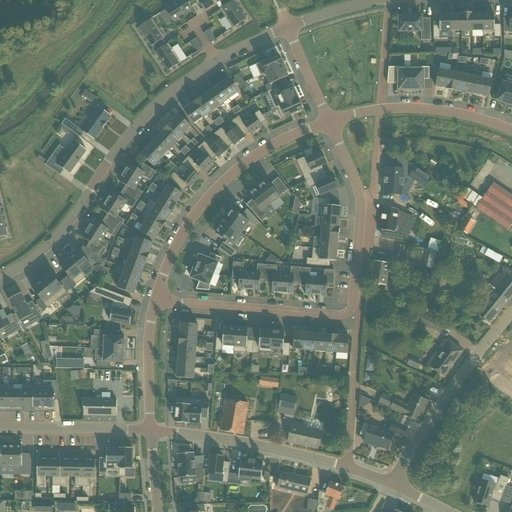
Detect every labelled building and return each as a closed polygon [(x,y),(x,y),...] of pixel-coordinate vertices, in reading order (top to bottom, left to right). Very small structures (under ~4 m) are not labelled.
[(194,0),(180,0),(165,10),(173,22),(192,9),(191,7),(197,4),(194,0)] [(206,0),(200,4),(205,11),(220,2),(223,7),(233,1),(232,0),(206,0)] [(223,7),(220,10),(232,29),(246,20),(233,1),(223,7)] [(461,31),(472,31),(472,14),(472,13),(461,13),(461,14),(461,31)] [(439,14),(439,26),(433,26),(433,39),(440,38),(440,32),(450,32),(450,14),(439,14)] [(461,14),(450,14),(450,32),(461,31),(461,14)] [(472,31),(483,31),(483,14),(472,14),(472,31)] [(483,31),(483,34),(494,34),(494,38),(501,37),(500,25),(494,25),(494,14),(483,14),(483,31)] [(399,32),(421,31),(421,41),(430,41),(430,19),(421,19),(421,17),(399,17),(399,32)] [(164,38),(152,19),(138,28),(155,52),(166,45),(163,39),(164,38)] [(203,34),(210,43),(216,40),(209,30),(203,34)] [(191,42),(197,52),(203,48),(197,38),(191,42)] [(167,72),(181,63),(168,44),(166,45),(155,52),(167,72)] [(265,74),(284,65),(283,65),(279,55),(278,55),(277,54),(271,56),(271,58),(255,65),(260,76),(265,74)] [(278,88),(276,82),(288,77),(286,73),(287,72),(284,65),(265,74),(270,84),(265,86),(267,92),(278,88)] [(403,90),(403,92),(411,92),(411,68),(388,68),(387,84),(396,84),(396,83),(398,83),(398,90),(403,90)] [(423,80),(429,80),(429,68),(411,68),(411,92),(418,92),(418,90),(423,90),(423,80)] [(446,89),(449,72),(438,70),(435,87),(446,89),(445,89),(446,89)] [(446,89),(456,91),(460,74),(449,72),(446,89)] [(242,89),(247,86),(239,74),(234,78),(242,89)] [(467,93),(471,76),(460,74),(456,91),(457,92),(457,91),(467,93)] [(467,93),(478,95),(481,78),(471,76),(467,93)] [(481,78),(478,95),(489,97),(492,80),(481,78)] [(219,85),(229,99),(238,93),(228,79),(219,85)] [(511,85),(503,83),(497,100),(511,105),(511,85)] [(220,106),(229,99),(219,85),(210,91),(220,106)] [(275,110),(277,109),(298,99),(299,99),(296,91),(294,92),(293,88),(281,93),(278,88),(267,92),(275,110)] [(201,97),(211,112),(220,106),(210,91),(202,97),(201,97)] [(201,97),(192,104),(202,118),(211,112),(201,97)] [(298,99),(277,109),(282,119),(296,113),(296,114),(303,111),(302,110),(303,110),(298,99)] [(193,125),(202,118),(192,104),(183,110),(193,125)] [(81,138),(85,133),(94,140),(103,129),(107,123),(112,116),(97,106),(80,130),(75,126),(71,131),(81,138)] [(259,111),(254,115),(254,116),(261,125),(266,121),(259,111)] [(171,122),(170,123),(183,135),(191,127),(178,115),(171,123),(171,122)] [(239,116),(231,122),(236,127),(237,127),(244,136),(249,133),(250,135),(262,127),(261,125),(254,116),(244,123),(239,116)] [(170,123),(163,130),(176,143),(183,135),(170,123)] [(222,128),(214,134),(219,140),(220,139),(228,148),(233,144),(234,146),(245,137),(244,136),(237,127),(236,127),(227,135),(222,128)] [(163,131),(156,139),(169,151),(176,143),(163,130),(163,131)] [(156,139),(148,147),(161,158),(169,151),(156,139)] [(205,142),(198,148),(203,154),(204,153),(212,161),(217,157),(218,159),(229,149),(228,148),(220,139),(219,140),(210,148),(205,142)] [(52,170),(56,165),(70,174),(78,162),(77,162),(79,159),(80,159),(87,151),(73,141),(60,161),(52,155),(45,165),(52,170)] [(153,167),(161,158),(148,147),(141,155),(153,167)] [(305,181),(306,182),(325,173),(324,173),(321,166),(327,164),(322,152),(319,153),(314,155),(315,155),(313,156),(309,158),(306,159),(305,158),(297,161),(306,181),(305,181)] [(189,157),(182,164),(188,169),(189,168),(197,176),(202,171),(204,173),(213,163),(212,161),(204,153),(203,154),(195,162),(189,157)] [(127,168),(124,172),(139,182),(143,176),(150,181),(156,172),(141,163),(137,168),(130,164),(127,169),(127,168)] [(432,178),(415,167),(408,177),(425,189),(432,178)] [(174,173),(168,180),(184,192),(188,186),(190,188),(199,177),(197,176),(189,168),(188,169),(181,178),(174,173)] [(403,170),(386,168),(384,194),(401,196),(403,170)] [(122,177),(119,182),(126,186),(122,191),(137,201),(143,193),(136,188),(139,182),(124,172),(121,176),(122,177)] [(325,173),(306,182),(309,188),(316,185),(321,197),(338,189),(337,186),(338,185),(335,179),(334,180),(333,177),(327,179),(325,173)] [(256,188),(270,204),(288,190),(278,178),(271,183),(272,184),(270,186),(265,180),(264,181),(263,180),(258,184),(259,185),(256,188)] [(476,208),(508,230),(511,224),(511,196),(493,183),(476,208)] [(162,194),(177,203),(183,194),(168,185),(162,194)] [(270,204),(256,188),(253,190),(252,189),(247,192),(248,194),(247,195),(254,203),(248,207),(262,222),(269,216),(264,209),(270,204)] [(112,192),(106,201),(121,211),(125,205),(132,209),(137,201),(122,191),(119,197),(112,192)] [(171,213),(177,203),(162,194),(156,203),(171,213)] [(459,198),(456,203),(466,209),(469,205),(459,198)] [(329,206),(330,200),(317,199),(316,205),(320,205),(319,216),(322,216),(340,218),(341,207),(329,206)] [(106,201),(101,210),(108,214),(104,220),(119,229),(125,221),(118,216),(121,211),(106,201)] [(156,203),(151,213),(166,222),(166,221),(171,213),(156,203)] [(398,213),(398,209),(383,207),(380,230),(392,232),(391,237),(401,239),(402,228),(410,229),(414,220),(398,213)] [(231,209),(223,221),(241,234),(248,223),(254,227),(258,222),(247,210),(242,217),(239,215),(240,214),(234,210),(233,211),(231,209)] [(5,228),(1,213),(0,213),(0,237),(7,236),(7,234),(9,234),(7,228),(5,228)] [(151,213),(145,222),(160,231),(166,222),(151,213)] [(447,217),(457,224),(460,219),(450,213),(447,217)] [(339,228),(340,218),(322,216),(322,217),(322,227),(339,228)] [(459,230),(467,235),(475,222),(466,218),(459,230)] [(90,225),(88,229),(103,239),(107,233),(114,237),(119,229),(104,220),(101,225),(94,220),(91,225),(90,225)] [(231,248),(241,234),(223,221),(215,232),(217,234),(216,235),(222,239),(223,238),(227,241),(225,243),(223,243),(218,249),(231,258),(235,251),(231,248)] [(160,231),(145,222),(139,231),(154,241),(160,231),(160,232),(160,231)] [(338,239),(338,240),(339,228),(322,227),(321,238),(338,239)] [(86,233),(83,238),(89,243),(86,248),(94,253),(101,258),(106,249),(99,245),(103,239),(88,229),(85,233),(86,233)] [(136,237),(132,248),(149,254),(149,253),(153,243),(136,237)] [(320,249),(337,250),(338,240),(338,239),(321,238),(320,249)] [(145,264),(149,254),(132,248),(129,258),(145,264)] [(437,251),(423,249),(418,248),(416,249),(413,263),(415,265),(420,266),(434,269),(437,251)] [(336,261),(337,250),(320,249),(319,255),(312,254),(312,259),(307,259),(306,265),(329,267),(330,261),(336,261)] [(488,249),(484,256),(499,263),(502,257),(488,249)] [(69,256),(68,257),(81,273),(85,278),(94,270),(101,275),(103,271),(104,268),(106,261),(104,260),(101,265),(91,259),(87,262),(78,251),(76,252),(75,251),(69,255),(69,256)] [(94,253),(91,259),(101,265),(104,260),(101,258),(94,253)] [(376,253),(375,261),(374,261),(373,271),(371,284),(386,286),(391,256),(381,254),(376,253)] [(196,259),(193,266),(213,274),(219,276),(223,265),(221,265),(219,264),(221,258),(212,255),(210,254),(208,259),(199,256),(197,260),(196,259)] [(265,262),(283,263),(271,254),(265,262)] [(62,264),(60,266),(68,276),(63,280),(71,289),(76,285),(72,280),(81,273),(68,257),(66,258),(60,263),(62,264)] [(394,263),(404,265),(405,259),(395,257),(394,263)] [(129,258),(125,268),(141,274),(145,264),(129,258)] [(238,289),(248,290),(250,272),(243,272),(243,264),(233,263),(232,280),(238,281),(238,289)] [(257,273),(250,272),(248,290),(259,291),(259,283),(266,283),(267,265),(257,265),(257,273)] [(277,266),(267,265),(266,283),(272,284),(271,292),(277,292),(277,293),(282,293),(283,275),(276,274),(277,266)] [(192,273),(190,278),(200,281),(196,290),(210,291),(210,285),(209,285),(213,274),(193,266),(191,273),(192,273)] [(290,276),(283,275),(282,293),(287,294),(287,293),(292,293),(293,285),(299,286),(301,268),(291,267),(290,276)] [(137,284),(141,274),(125,268),(121,278),(137,284)] [(310,269),(301,268),(299,286),(305,286),(305,294),(315,295),(317,278),(310,277),(310,269)] [(324,278),(317,278),(315,295),(326,296),(326,288),(333,289),(335,271),(324,270),(324,278)] [(42,278),(40,280),(57,300),(71,289),(63,280),(59,284),(50,274),(49,275),(47,273),(42,278)] [(478,312),(477,313),(482,317),(489,324),(511,296),(511,283),(510,282),(501,274),(500,274),(490,285),(489,284),(478,297),(481,299),(485,303),(478,312)] [(134,295),(137,284),(121,278),(117,289),(134,295)] [(34,287),(32,288),(40,299),(36,303),(43,312),(57,300),(40,280),(39,281),(38,281),(33,285),(34,287)] [(127,306),(130,307),(132,300),(98,287),(89,293),(113,302),(112,308),(110,321),(116,322),(116,323),(123,325),(123,324),(130,325),(132,312),(128,311),(126,311),(127,306)] [(21,293),(9,300),(20,322),(28,318),(32,325),(42,320),(39,313),(33,303),(32,302),(27,305),(21,293)] [(78,315),(80,306),(70,304),(68,313),(78,315)] [(0,330),(6,327),(10,335),(20,330),(12,315),(7,317),(3,311),(0,306),(0,330)] [(417,322),(424,326),(439,333),(444,325),(429,317),(422,314),(417,322)] [(202,318),(201,329),(212,331),(214,320),(202,318)] [(181,323),(180,334),(197,336),(198,325),(181,323)] [(234,347),(236,328),(235,328),(235,326),(229,325),(229,327),(223,327),(222,339),(216,338),(215,351),(222,351),(222,346),(234,347)] [(234,347),(233,352),(245,353),(246,353),(252,354),(253,341),(247,341),(248,329),(247,328),(247,329),(236,328),(234,347)] [(253,341),(252,354),(258,354),(259,352),(271,353),(271,350),(272,331),(261,330),(260,329),(259,342),(253,341)] [(283,351),(282,356),(289,357),(290,344),(284,344),(284,331),(279,331),(279,329),(273,329),(273,331),(272,331),(271,350),(282,351),(283,351)] [(99,337),(99,349),(126,351),(126,340),(125,340),(125,338),(111,337),(112,331),(94,330),(94,337),(99,337)] [(304,351),(305,333),(294,332),(293,350),(304,351)] [(316,334),(305,333),(304,351),(315,351),(316,334)] [(178,346),(179,346),(179,345),(196,347),(197,336),(180,334),(179,334),(178,346)] [(327,335),(326,335),(316,334),(315,351),(325,352),(327,335)] [(326,334),(326,335),(327,335),(325,352),(336,353),(338,336),(338,335),(326,334)] [(349,337),(338,336),(336,353),(347,354),(349,337)] [(444,340),(435,353),(435,354),(440,358),(432,369),(444,377),(462,351),(449,342),(448,343),(444,340)] [(511,344),(511,343),(499,356),(511,367),(511,344)] [(21,347),(23,352),(29,349),(27,344),(21,347)] [(179,345),(179,346),(178,356),(195,357),(196,347),(179,345)] [(125,362),(126,351),(99,349),(99,350),(104,350),(103,361),(97,361),(97,368),(110,368),(110,362),(123,363),(123,361),(125,362)] [(178,356),(177,367),(194,368),(195,357),(178,356)] [(84,360),(57,360),(57,368),(83,368),(84,360)] [(415,361),(412,368),(418,370),(421,363),(415,361)] [(194,368),(177,367),(176,378),(194,379),(194,368)] [(84,370),(77,371),(78,380),(85,379),(84,370)] [(268,378),(266,387),(278,389),(279,379),(268,378)] [(203,391),(212,392),(212,385),(204,384),(203,391)] [(3,385),(3,407),(13,407),(13,385),(3,385)] [(13,385),(13,407),(23,407),(23,390),(23,386),(13,385)] [(23,386),(23,390),(23,407),(33,408),(34,387),(34,386),(23,386)] [(34,387),(33,408),(44,408),(44,390),(44,387),(34,387)] [(44,390),(44,408),(54,408),(54,400),(59,400),(58,388),(54,388),(54,390),(44,390)] [(281,394),(278,407),(295,411),(298,398),(281,394)] [(418,423),(428,401),(413,394),(408,406),(394,399),(390,408),(389,409),(402,415),(407,417),(418,423)] [(358,398),(358,409),(373,408),(373,397),(358,398)] [(83,416),(116,416),(117,400),(110,400),(101,400),(84,399),(83,416)] [(189,424),(190,400),(176,399),(176,408),(175,411),(176,411),(175,416),(175,419),(175,423),(185,424),(184,424),(187,424),(189,424)] [(209,401),(190,400),(189,424),(189,423),(201,424),(201,422),(201,419),(201,418),(208,418),(209,401)] [(220,431),(243,435),(248,404),(226,400),(220,431)] [(511,436),(505,434),(511,415),(511,414),(500,410),(493,430),(505,434),(501,445),(507,447),(511,436)] [(398,423),(403,425),(407,417),(402,415),(398,423)] [(406,428),(397,424),(393,421),(387,431),(369,425),(364,442),(372,445),(373,444),(388,450),(394,434),(402,437),(406,428)] [(291,426),(288,442),(317,448),(321,433),(291,426)] [(1,446),(1,466),(15,466),(15,474),(30,474),(30,454),(22,454),(22,447),(1,446)] [(99,474),(106,474),(107,470),(119,470),(119,477),(120,448),(119,448),(119,449),(106,448),(106,458),(99,458),(99,474)] [(133,451),(133,448),(120,448),(119,477),(125,477),(125,469),(132,469),(132,460),(133,460),(133,451)] [(177,454),(180,478),(194,477),(194,483),(201,482),(203,464),(194,465),(193,453),(177,454)] [(210,455),(208,474),(221,475),(220,483),(227,484),(229,474),(230,463),(223,462),(223,456),(210,455)] [(45,477),(49,477),(49,459),(37,459),(37,486),(44,486),(45,477)] [(60,459),(49,459),(49,477),(53,477),(53,486),(60,487),(60,459)] [(60,459),(60,487),(67,487),(67,477),(71,477),(72,460),(60,459)] [(75,487),(83,487),(83,460),(72,460),(71,477),(76,477),(75,487)] [(95,460),(83,460),(83,487),(90,487),(90,477),(95,478),(95,460)] [(229,474),(227,484),(240,485),(241,478),(261,481),(263,463),(255,462),(255,460),(248,460),(248,461),(240,460),(239,475),(229,474)] [(307,495),(311,479),(296,476),(296,477),(281,473),(277,488),(307,495)] [(495,483),(497,477),(483,474),(481,479),(495,483)] [(501,502),(501,501),(506,487),(509,479),(500,476),(499,479),(497,485),(482,480),(474,503),(488,507),(490,501),(490,498),(499,502),(501,502)] [(339,499),(343,487),(330,482),(325,493),(318,492),(318,501),(317,511),(332,511),(333,510),(334,510),(338,499),(339,499)] [(511,496),(511,488),(506,487),(501,501),(509,504),(511,496)] [(201,493),(200,501),(210,502),(212,494),(201,493)] [(119,494),(118,503),(130,503),(131,494),(119,494)] [(317,511),(318,501),(308,500),(306,511),(317,511)] [(52,502),(44,502),(44,511),(52,511),(52,502)] [(108,504),(109,511),(106,511),(134,511),(134,509),(125,510),(124,503),(108,504)]
